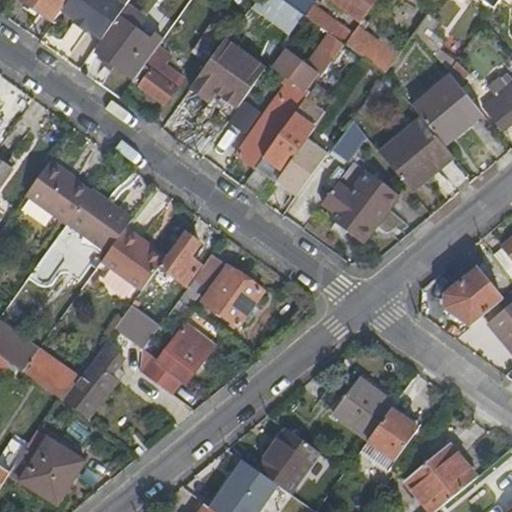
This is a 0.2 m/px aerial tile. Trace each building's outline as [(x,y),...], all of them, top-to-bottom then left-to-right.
[(63,9),(69,0),(26,0),(55,20),(63,9)] [(69,0),(63,9),(103,39),(124,12),(131,0),(69,0)] [(299,25),(306,14),(286,0),(254,0),(241,19),(232,32),(245,41),(263,16),(290,37),(299,25)] [(286,0),(306,14),(310,17),(318,6),(322,0),(286,0)] [(335,0),(363,20),(377,0),(335,0)] [(485,0),(500,10),(507,0),(485,0)] [(345,43),(354,32),(318,6),(310,17),(345,43)] [(198,51),(211,61),(225,41),(232,32),(241,19),(227,9),(198,51)] [(419,29),(454,74),(459,67),(447,51),(454,40),(442,31),(448,23),(435,13),(432,18),(429,16),(419,29)] [(338,53),(345,43),(310,17),(306,14),(299,25),(338,53)] [(100,53),(136,80),(164,41),(155,33),(151,40),(124,20),(100,53)] [(354,32),(345,43),(367,58),(382,70),(388,73),(399,58),(357,27),(354,32)] [(225,41),(211,61),(191,88),(207,100),(214,91),(238,108),(266,70),(225,41)] [(272,106),(289,119),(310,93),(305,89),(316,74),(317,73),(288,50),(275,67),(291,79),(272,106)] [(454,74),(464,85),(476,75),(462,62),(459,67),(454,74)] [(150,72),(139,88),(166,106),(177,90),(150,72)] [(428,121),(448,146),(487,114),(464,85),(454,74),(416,107),(428,121)] [(511,75),(496,89),(502,97),(489,107),(510,131),(511,129),(511,75)] [(237,154),(254,167),(289,119),(272,106),(258,125),(237,154)] [(269,158),(282,167),(314,123),(301,113),(279,145),(269,158)] [(357,139),(366,128),(357,116),(346,130),(357,139)] [(448,146),(428,121),(386,153),(419,194),(438,180),(434,175),(457,156),(448,146)] [(330,153),(309,138),(279,180),(300,196),(330,153)] [(0,189),(22,159),(1,144),(0,145),(0,221),(8,210),(0,203),(0,189)] [(69,222),(92,191),(51,161),(27,195),(68,225),(69,222)] [(335,220),(368,245),(404,197),(371,172),(355,193),(342,183),(327,202),(341,213),(335,220)] [(126,226),(133,216),(94,189),(92,191),(69,222),(83,233),(108,251),(126,226)] [(72,247),(83,233),(69,222),(68,225),(59,237),(72,247)] [(108,251),(102,259),(143,290),(161,265),(166,258),(152,247),(140,238),(142,236),(126,226),(108,251)] [(207,243),(187,230),(166,258),(161,265),(187,284),(203,262),(197,257),(207,243)] [(154,244),(142,236),(140,238),(152,247),(154,244)] [(269,288),(215,249),(197,275),(214,288),(206,299),(242,325),(269,288)] [(465,328),(498,302),(474,273),(442,299),(440,313),(465,328)] [(133,304),(116,327),(145,349),(163,324),(133,304)] [(511,310),(491,329),(503,341),(509,336),(511,339),(511,310)] [(217,346),(187,324),(159,361),(157,360),(146,374),(173,394),(184,381),(188,384),(217,346)] [(89,365),(47,336),(22,369),(58,396),(64,400),(89,365)] [(511,339),(509,336),(503,341),(511,352),(511,339)] [(125,354),(106,341),(89,365),(64,400),(90,419),(119,378),(112,372),(125,354)] [(0,352),(0,374),(10,360),(0,352)] [(335,411),(368,438),(388,411),(395,402),(361,376),(335,411)] [(416,431),(388,411),(368,438),(365,442),(392,463),(416,431)] [(46,436),(35,430),(22,449),(33,456),(46,436)] [(297,482),(319,452),(290,431),(267,459),(297,482)] [(85,461),(46,436),(33,456),(17,479),(55,505),(85,461)] [(426,511),(434,511),(475,479),(448,446),(404,482),(426,511)] [(254,511),(268,495),(242,478),(224,501),(236,510),(242,502),(254,511)] [(296,511),(312,511),(314,510),(299,500),(296,504),(300,507),(296,511)]
